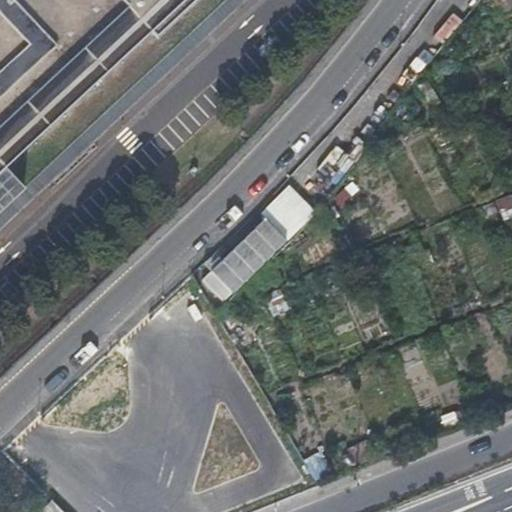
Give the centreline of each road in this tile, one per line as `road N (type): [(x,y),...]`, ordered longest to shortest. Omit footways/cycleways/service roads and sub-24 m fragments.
road 1 (unclassified): [(0,417),(297,129),(400,0)]
road 2 (tertiary): [(511,438),(323,511)]
